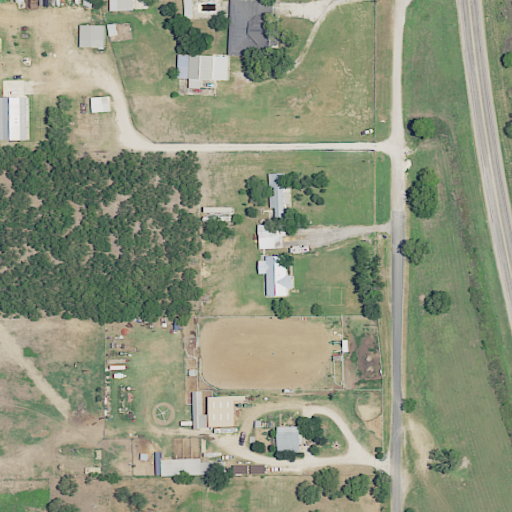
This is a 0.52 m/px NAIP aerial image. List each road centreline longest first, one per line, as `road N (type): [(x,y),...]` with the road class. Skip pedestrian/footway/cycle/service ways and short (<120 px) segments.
road 1 (trunk): [(511,286),(468,0)]
road 2 (residential): [(399,224),(395,511)]
road 3 (residential): [(399,224),(394,53),(401,0)]
